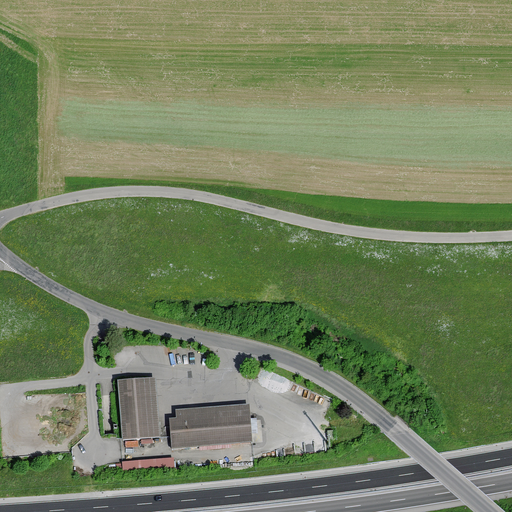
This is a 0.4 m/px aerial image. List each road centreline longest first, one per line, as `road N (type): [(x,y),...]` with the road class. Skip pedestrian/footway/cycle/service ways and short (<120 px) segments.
road 1 (tertiary): [(6,255),(106,313),(307,367),(357,396),(488,511)]
road 2 (unclassified): [(0,217),(143,190),(370,232),(511,236)]
road 3 (motorway): [(511,456),(268,492),(27,511)]
road 4 (motorway): [(303,511),(511,480)]
